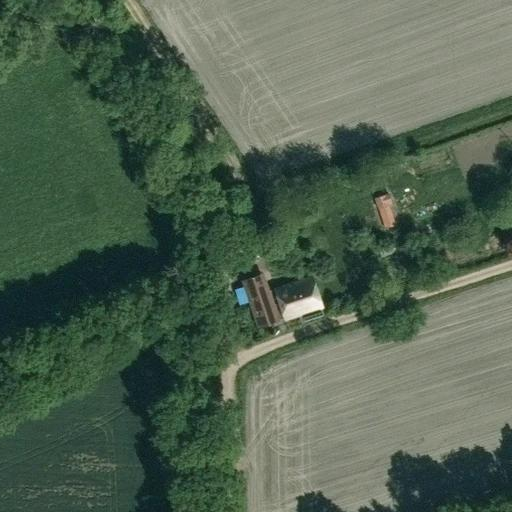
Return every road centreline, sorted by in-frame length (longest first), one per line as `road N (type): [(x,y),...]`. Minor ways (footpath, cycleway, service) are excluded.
road 1 (track): [(225,511),(231,346),(511,258)]
road 2 (track): [(110,0),(248,208),(236,251),(231,346)]
road 3 (track): [(0,342),(236,251)]
